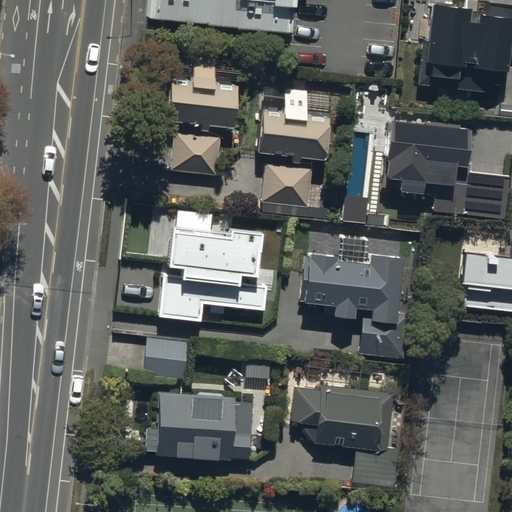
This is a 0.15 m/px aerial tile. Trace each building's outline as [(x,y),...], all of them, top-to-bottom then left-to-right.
[(146,0),(145,14),(286,31),(287,14),(288,0),(146,0)] [(189,74),(164,71),(160,116),(195,120),(194,128),(202,129),(202,123),(225,125),(227,105),(231,106),(233,84),(210,82),(212,61),(190,59),(189,74)] [(278,108),(257,106),(253,149),(288,152),(287,159),(295,160),(295,154),(319,156),(321,132),(323,132),(324,114),(302,113),(304,88),(280,87),(278,108)] [(170,129),(166,168),(213,173),(217,135),(170,129)] [(309,164),(262,159),(257,201),(278,203),(278,210),(288,211),(289,201),(304,203),(309,164)] [(419,216),(422,172),(378,169),(375,213),(419,216)] [(332,251),(303,248),(298,297),(330,300),(329,313),(350,315),(351,306),(356,306),(351,353),(395,358),(399,320),(391,319),(397,252),(364,249),(363,259),(332,255),(332,251)] [(463,279),(460,302),(511,307),(511,254),(459,249),(456,278),(463,279)] [(142,335),(139,373),(182,377),(185,339),(142,335)] [(390,391),(318,382),(318,388),(290,385),(285,421),(312,424),(310,440),(351,445),(346,483),(390,488),(395,446),(384,444),(390,391)] [(232,393),(155,389),(153,389),(151,426),(142,426),(141,449),(152,449),(152,453),(167,454),(167,452),(209,454),(209,457),(225,458),(225,456),(243,457),(244,444),(247,444),(249,400),(231,399),(232,393)]
